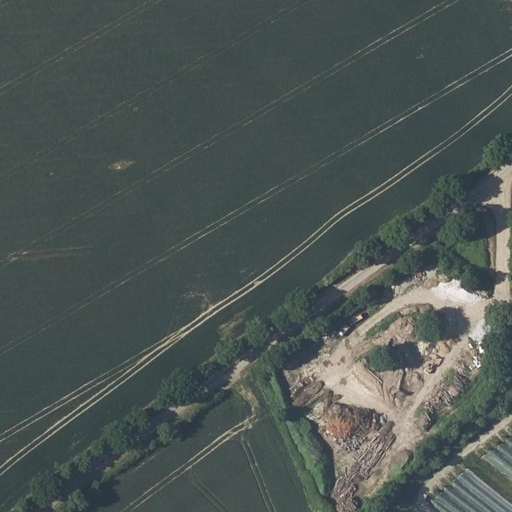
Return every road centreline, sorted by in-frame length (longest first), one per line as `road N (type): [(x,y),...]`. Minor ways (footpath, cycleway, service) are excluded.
road 1 (unclassified): [(41,511),(511,161)]
road 2 (track): [(489,182),(503,201),(505,301),(511,311)]
